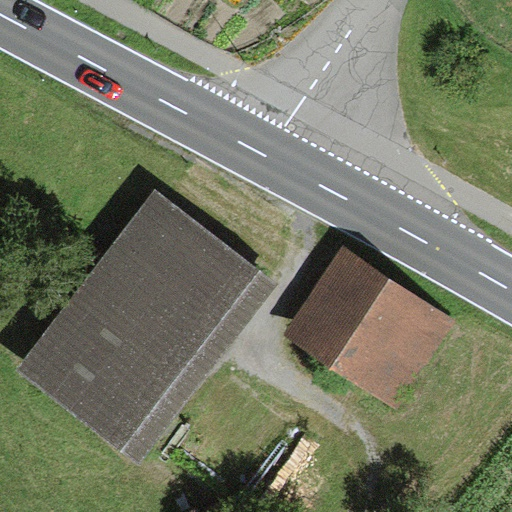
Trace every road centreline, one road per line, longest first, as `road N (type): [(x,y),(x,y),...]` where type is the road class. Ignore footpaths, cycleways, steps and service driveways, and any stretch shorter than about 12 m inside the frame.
road 1 (track): [(511,223),(98,0)]
road 2 (primary): [(0,15),(262,152)]
road 3 (primary): [(262,152),(511,290)]
road 4 (residential): [(262,152),(372,0)]
